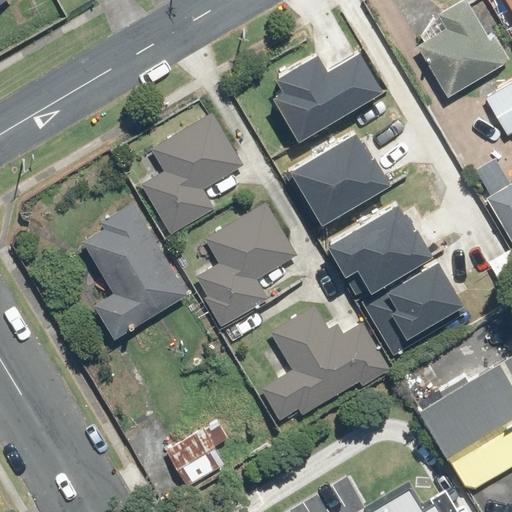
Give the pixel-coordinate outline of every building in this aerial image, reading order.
[(417,41),(448,92),(510,55),(496,31),(491,34),(470,0),(451,0),(438,8),(447,23),(417,41)] [(272,90),(299,135),(383,84),(358,43),(327,61),(317,44),(274,70),(283,84),(272,90)] [(511,79),(486,94),(508,130),(511,127),(511,79)] [(142,180),(172,229),(215,203),(204,185),(244,161),(212,108),(152,145),(165,166),(142,180)] [(290,164),(322,216),(391,176),(375,149),(372,151),(356,125),(290,164)] [(486,194),(511,237),(511,178),(510,180),(495,155),(476,166),(490,191),(486,194)] [(399,196),(328,237),(346,268),(358,262),(371,284),(433,248),(419,223),(415,225),(399,196)] [(93,299),(114,334),(189,290),(134,197),(101,216),(105,223),(82,237),(113,288),(93,299)] [(202,291),(221,322),(268,293),(257,275),(298,251),(266,198),(205,234),(220,259),(197,272),(207,288),(202,291)] [(390,305),(406,332),(464,297),(438,253),(386,284),(397,302),(390,305)] [(261,384),(279,416),(299,405),(304,413),(361,379),(362,382),(390,365),(363,318),(344,329),(338,319),(329,324),(315,301),(270,328),(293,366),(261,384)] [(511,409),(511,346),(420,401),(447,448),(511,409)] [(446,511),(423,473),(366,506),(369,511),(446,511)]
